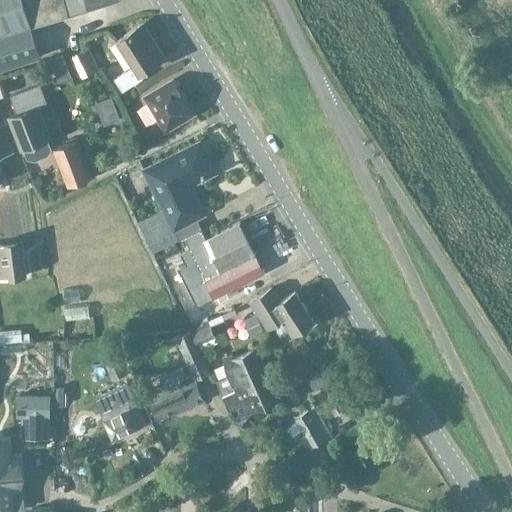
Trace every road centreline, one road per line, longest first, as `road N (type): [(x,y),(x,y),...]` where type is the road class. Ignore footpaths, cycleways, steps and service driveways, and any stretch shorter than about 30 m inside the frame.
road 1 (tertiary): [(160,0),(482,508)]
road 2 (unclassified): [(395,511),(245,458),(163,457),(97,509),(56,501)]
road 3 (unknown): [(400,383),(275,469)]
